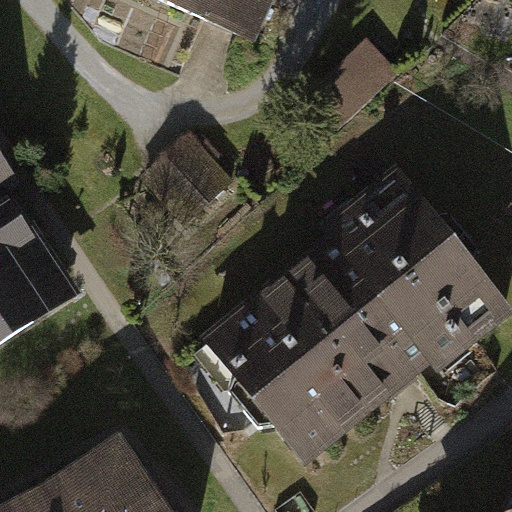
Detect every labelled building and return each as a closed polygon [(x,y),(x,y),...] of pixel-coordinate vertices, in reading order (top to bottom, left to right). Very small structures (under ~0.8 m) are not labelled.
[(262,0),(164,0),(248,34),(262,0)] [(397,73),(367,37),(294,97),(324,133),(397,73)] [(190,134),(138,183),(192,241),(245,192),(190,134)] [(296,464),(499,304),(399,178),(197,338),(296,464)] [(0,187),(0,344),(72,298),(0,187)] [(163,511),(126,449),(27,508),(29,511),(163,511)]
